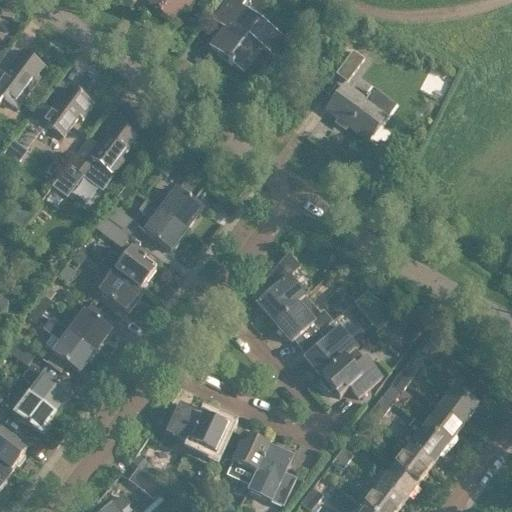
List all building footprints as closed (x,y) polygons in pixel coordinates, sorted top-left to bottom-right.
[(147,0),(147,2),(170,19),(184,0),(147,0)] [(233,63),(243,71),(260,47),(270,54),(281,39),(239,7),(244,0),(225,0),(217,11),(229,20),(209,46),(218,52),(216,54),(231,66),(233,63)] [(334,73),(345,81),(362,58),(351,50),(334,73)] [(4,75),(0,72),(0,99),(1,98),(16,108),(29,91),(26,88),(42,67),(21,52),(4,75)] [(343,84),(325,109),(367,140),(386,115),(393,106),(370,89),(363,99),(343,84)] [(50,110),(41,103),(26,122),(41,132),(46,126),(62,138),(78,116),(81,119),(92,104),(68,86),(50,110)] [(137,136),(116,120),(97,145),(87,137),(53,183),(68,195),(82,177),(101,191),(123,161),(120,158),(137,136)] [(13,142),(0,159),(0,162),(12,171),(27,152),(13,142)] [(147,161),(167,176),(174,165),(154,151),(147,161)] [(126,203),(134,192),(125,185),(117,196),(126,203)] [(160,211),(185,230),(201,209),(187,199),(190,194),(181,187),(177,191),(176,190),(160,211)] [(111,192),(102,204),(108,208),(117,196),(111,192)] [(169,251),(185,230),(160,211),(146,200),(138,210),(152,221),(144,232),(169,251)] [(111,207),(104,216),(128,235),(135,226),(111,207)] [(20,226),(27,217),(18,210),(11,219),(20,226)] [(104,216),(94,229),(118,247),(128,235),(104,216)] [(134,245),(114,271),(139,291),(155,271),(144,262),(148,256),(134,245)] [(89,253),(80,246),(70,258),(80,265),(89,253)] [(139,291),(114,271),(101,262),(94,267),(107,281),(99,292),(123,311),(125,310),(128,312),(136,301),(133,299),(139,291)] [(306,294),(278,262),(259,284),(266,293),(256,303),(273,323),(302,297),(306,294)] [(337,315),(355,299),(345,287),(327,302),(337,315)] [(0,293),(0,313),(7,314),(10,295),(0,293)] [(34,306),(43,313),(51,303),(42,296),(34,306)] [(300,347),(326,324),(302,297),(273,323),(290,343),(294,339),(300,347)] [(89,304),(85,311),(69,332),(94,351),(110,330),(97,321),(102,314),(89,304)] [(34,306),(26,316),(35,323),(43,313),(34,306)] [(385,321),(394,313),(384,306),(375,314),(385,321)] [(94,351),(69,332),(51,319),(44,328),(52,335),(46,343),(55,351),(53,353),(78,373),(94,351)] [(321,377),(353,348),(330,321),(326,324),(300,347),(307,354),(304,357),(321,377)] [(406,349),(412,341),(401,333),(395,341),(406,349)] [(3,347),(26,364),(34,354),(11,336),(3,347)] [(433,346),(423,338),(416,348),(426,355),(433,346)] [(361,362),(351,351),(321,377),(318,380),(328,391),(331,388),(338,396),(348,387),(357,397),(380,377),(371,367),(370,368),(363,360),(361,362)] [(28,395),(53,414),(60,405),(61,407),(67,399),(65,398),(68,394),(30,365),(22,376),(33,389),(28,395)] [(396,376),(406,384),(411,377),(401,369),(396,376)] [(438,407),(461,425),(477,405),(466,396),(473,387),(454,372),(446,382),(453,387),(444,399),(437,394),(431,403),(438,407)] [(400,392),(406,384),(396,376),(389,384),(400,392)] [(53,414),(28,395),(19,387),(12,396),(12,400),(6,408),(13,414),(38,433),(41,430),(43,431),(49,424),(47,422),(53,414)] [(376,424),(377,424),(391,404),(380,396),(365,415),(376,424)] [(175,437),(189,443),(201,418),(178,407),(159,447),(169,451),(175,437)] [(461,425),(438,407),(423,427),(446,445),(461,425)] [(371,430),(376,424),(365,415),(361,422),(371,430)] [(201,418),(189,443),(184,455),(207,466),(209,463),(217,468),(223,457),(232,437),(223,433),(224,429),(201,418)] [(446,445),(423,427),(408,447),(431,465),(446,445)] [(0,464),(10,472),(16,463),(18,465),(24,457),(22,456),(25,452),(0,434),(1,433),(0,431),(0,464)] [(255,474),(267,448),(243,437),(241,441),(232,437),(223,457),(232,461),(231,463),(255,474)] [(431,465),(408,447),(393,467),(416,485),(431,465)] [(290,459),(267,448),(255,474),(246,492),(281,508),(294,479),(283,474),(290,459)] [(335,455),(346,463),(352,456),(341,448),(335,455)] [(147,463),(137,455),(132,462),(142,470),(147,463)] [(340,472),(346,463),(335,455),(329,464),(340,472)] [(3,481),(10,472),(0,464),(0,488),(5,482),(3,481)] [(416,485),(393,467),(378,487),(401,505),(416,485)] [(127,480),(152,499),(161,486),(136,468),(127,480)] [(369,511),(395,511),(401,505),(378,487),(370,481),(362,491),(370,497),(363,507),(369,511)] [(305,495),(316,503),(321,495),(311,487),(305,495)] [(306,511),(308,511),(316,503),(305,495),(298,505),(306,511)] [(103,511),(134,511),(121,496),(103,511)]
